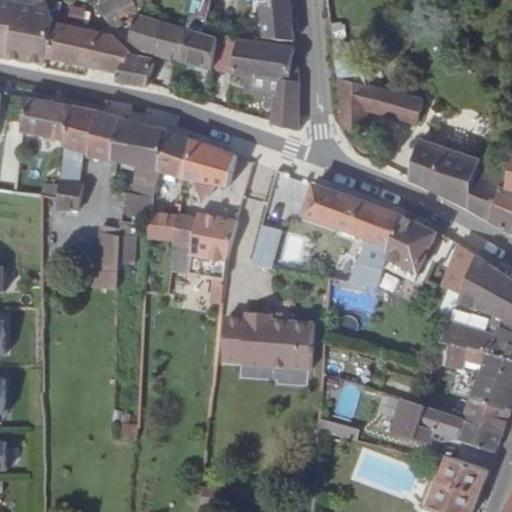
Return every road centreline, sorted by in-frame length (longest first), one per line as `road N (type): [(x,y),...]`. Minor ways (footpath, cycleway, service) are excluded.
road 1 (residential): [(0,74),(161,112),(322,164)]
road 2 (residential): [(322,164),(511,264)]
road 3 (residential): [(311,0),(322,164)]
